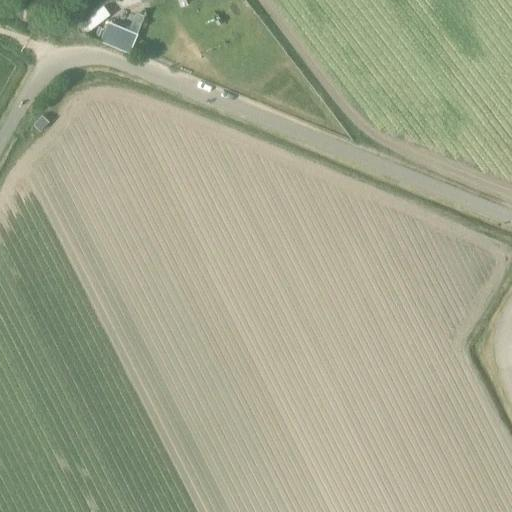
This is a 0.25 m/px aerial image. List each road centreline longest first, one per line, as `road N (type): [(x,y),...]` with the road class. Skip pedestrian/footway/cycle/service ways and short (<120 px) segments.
road 1 (unclassified): [(511,219),(112,60),(74,61),(45,76),(0,142)]
road 2 (track): [(356,157),(366,136),(264,0)]
